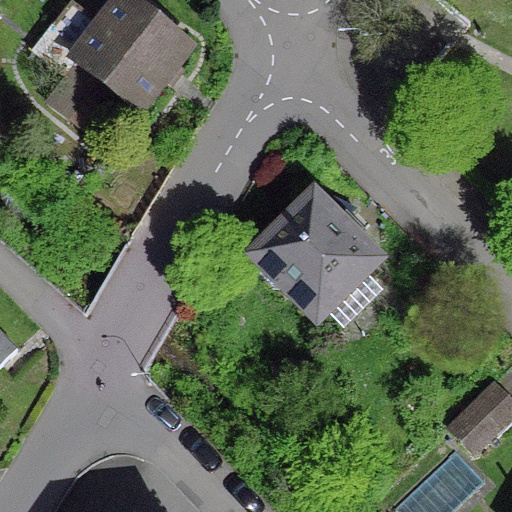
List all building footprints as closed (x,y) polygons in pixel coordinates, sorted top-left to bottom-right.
[(134,115),(183,52),(120,2),(97,31),(66,7),(29,53),(62,79),(72,67),(134,115)] [(312,326),(371,268),(310,205),(250,263),(256,269),(256,281),(269,293),(281,294),(312,326)] [(0,365),(12,354),(0,341),(0,365)] [(285,367),(270,369),(273,397),(306,401),(319,378),(313,374),(300,370),(285,367)] [(511,416),(511,411),(489,389),(445,433),(469,458),(511,416)]
